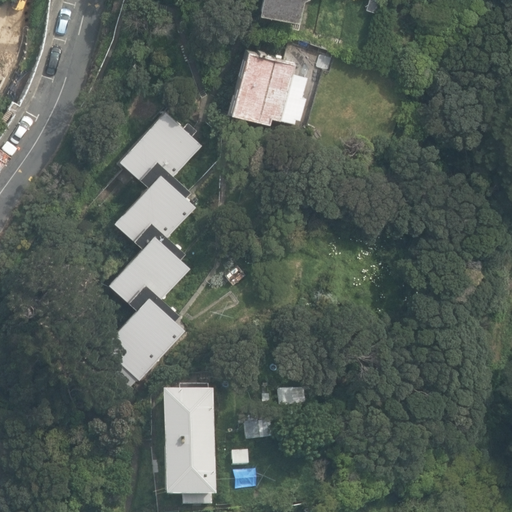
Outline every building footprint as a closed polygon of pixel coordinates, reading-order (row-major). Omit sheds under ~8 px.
[(258,0),(257,7),(294,15),(296,0),(258,0)] [(383,0),(369,0),(366,11),(386,17),(391,2),(383,0)] [(0,88),(15,55),(0,48),(0,88)] [(229,112),(268,122),(270,115),(279,117),(294,62),(246,49),(229,112)] [(113,372),(128,386),(181,326),(175,321),(181,315),(161,297),(188,266),(180,259),(185,253),(166,235),(193,204),(185,197),(189,192),(171,175),(201,142),(193,135),(198,129),(190,122),(184,128),(163,109),(120,158),(146,182),(114,219),(141,243),(108,280),(135,304),(102,341),(123,361),(113,372)] [(354,167),(348,182),(373,193),(379,177),(354,167)] [(227,273),(234,284),(246,276),(239,266),(227,273)] [(182,497),(182,507),(211,506),(208,385),(186,386),(186,393),(161,394),(163,497),(182,497)] [(231,451),(232,465),(248,464),(247,449),(231,451)]
